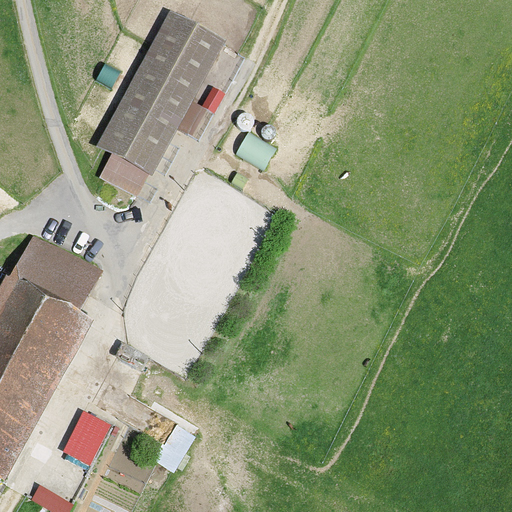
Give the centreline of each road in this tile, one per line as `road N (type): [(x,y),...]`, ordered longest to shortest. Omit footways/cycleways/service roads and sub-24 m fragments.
road 1 (track): [(5,511),(106,354),(124,266),(202,163),(292,0)]
road 2 (unclassified): [(27,0),(61,145),(124,266)]
